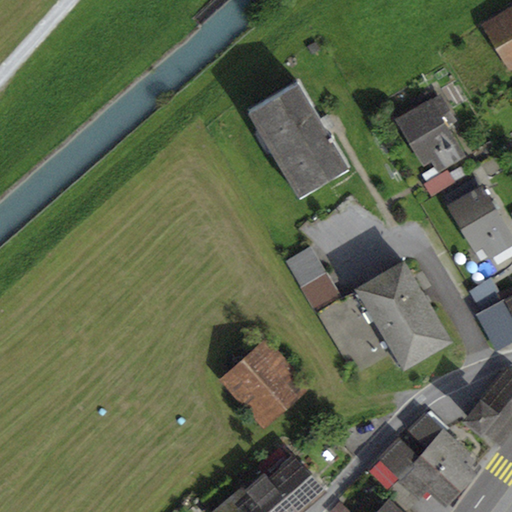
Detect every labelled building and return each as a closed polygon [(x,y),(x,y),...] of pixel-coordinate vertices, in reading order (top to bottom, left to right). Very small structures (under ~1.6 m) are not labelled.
[(511,12),(490,26),(511,62),(511,61),(511,12)] [(250,110),(261,128),(266,125),(295,174),(290,177),(301,195),(348,167),(331,139),(334,137),(332,134),(329,136),(297,82),(250,110)] [(400,121),(424,160),(432,155),(440,168),(462,155),(443,123),(452,118),(439,97),(432,102),(429,95),(411,105),(415,112),(400,121)] [(463,169),(450,177),(447,172),(429,183),(435,194),(466,175),(463,169)] [(491,255),(511,242),(511,238),(475,177),(445,195),(475,246),(483,241),(491,255)] [(311,247),(287,260),(317,312),(341,298),(311,247)] [(405,364),(449,339),(403,261),(341,298),(317,312),(355,377),(397,352),(405,364)] [(484,312),(502,301),(491,280),(473,292),(484,312)] [(511,338),(511,319),(502,301),(484,312),(479,314),(496,347),(511,338)] [(228,378),(266,420),(302,388),(265,346),(228,378)] [(467,417),(500,443),(511,427),(511,371),(507,367),(467,417)] [(425,451),(460,484),(469,473),(466,470),(474,461),(443,433),(448,428),(430,411),(424,414),(409,430),(427,448),(425,451)] [(369,469),(389,489),(400,477),(419,457),(398,438),(369,469)] [(242,511),(245,510),(247,511),(297,511),(323,489),(294,457),(289,461),(279,449),(259,466),(265,473),(249,487),(246,484),(213,511),(242,511)] [(428,484),(446,499),(460,484),(425,451),(419,457),(400,477),(419,494),(428,484)] [(419,494),(400,477),(389,489),(409,508),(421,496),(419,494)] [(371,511),(398,511),(388,501),(386,504),(377,495),(367,507),(371,511)]
